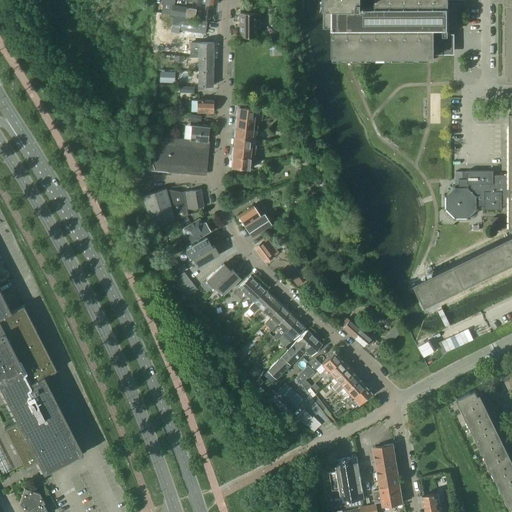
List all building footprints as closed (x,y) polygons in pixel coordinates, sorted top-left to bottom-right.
[(187,8),(177,6),(174,5),(174,0),(161,0),(161,1),(160,4),(162,5),(161,14),(170,14),(175,15),(194,19),(195,9),(194,9),(187,7),(187,8)] [(449,7),(448,0),(323,0),(323,29),(332,29),(332,56),(333,56),(333,60),(434,59),(434,56),(435,56),(435,52),(451,52),(451,34),(449,34),(449,28),(448,28),(448,7),(449,7)] [(239,37),(255,37),(255,13),(239,13),(239,37)] [(181,17),(179,30),(204,34),(206,22),(181,17)] [(190,46),(190,39),(173,37),(172,44),(190,46)] [(214,43),(199,43),(199,51),(199,57),(213,57),(214,43)] [(169,54),(188,56),(189,51),(186,51),(186,49),(169,48),(169,54)] [(213,57),(199,57),(199,61),(198,71),(213,71),(213,57)] [(213,71),(198,71),(198,85),(204,86),(213,86),(213,71)] [(161,72),(160,82),(173,82),(174,73),(161,72)] [(212,113),(212,100),(198,100),(198,101),(192,100),(191,112),(197,112),(212,113)] [(294,102),(286,104),(288,115),(296,113),(294,102)] [(257,109),(237,107),(236,112),(235,112),(235,116),(236,117),(252,119),(253,114),(257,114),(257,109)] [(511,263),(511,111),(510,111),(510,175),(493,175),(493,171),(467,171),(467,172),(467,178),(467,179),(459,179),(459,187),(456,187),(455,186),(454,186),(455,188),(447,196),(445,195),(445,196),(446,197),(446,208),(445,209),(445,210),(447,209),(455,217),(454,219),(455,219),(456,217),(467,217),(468,219),(469,219),(468,217),(476,209),(477,210),(478,209),(476,208),(476,206),(484,206),(484,209),(502,209),(502,205),(510,205),(510,229),(511,233),(511,235),(415,283),(425,305),(511,263)] [(487,111),(478,111),(478,120),(487,120),(487,111)] [(189,113),(187,120),(200,123),(201,116),(189,113)] [(299,115),(291,116),(292,124),(300,123),(299,115)] [(252,119),(236,117),(236,119),(234,120),(234,124),(235,125),(235,127),(255,129),(256,125),(252,125),(252,119)] [(191,125),(190,139),(208,141),(209,127),(207,127),(207,125),(202,124),(202,126),(191,125)] [(255,129),(235,127),(234,132),(233,132),(233,135),(234,137),(250,138),(251,134),(255,134),(255,129)] [(303,135),(296,136),(298,145),(305,144),(303,135)] [(158,136),(148,169),(170,172),(188,173),(189,170),(205,172),(208,141),(190,139),(179,138),(158,136)] [(250,138),(234,137),(233,139),(232,139),(232,144),(233,145),(233,147),(253,149),(254,144),(250,144),(250,138)] [(253,153),(253,149),(233,147),(232,150),(231,150),(231,154),(232,155),(232,157),(248,158),(252,159),(253,153)] [(317,164),(316,153),(304,154),(305,166),(317,164)] [(251,169),(252,159),(248,158),(232,157),(231,157),(230,160),(231,160),(231,163),(230,163),(230,167),(251,169)] [(203,206),(200,189),(183,192),(184,193),(182,194),(168,191),(166,191),(165,188),(142,195),(151,226),(187,215),(186,209),(203,206)] [(269,224),(263,215),(260,217),(252,205),(237,216),(251,237),(269,224)] [(186,216),(179,219),(181,224),(188,220),(186,216)] [(501,217),(492,216),(492,230),(501,230),(501,217)] [(209,231),(204,222),(202,223),(199,218),(181,228),(188,242),(209,231)] [(480,222),(471,222),(471,231),(480,231),(480,222)] [(189,259),(191,257),(211,246),(211,245),(209,242),(207,243),(204,237),(196,242),(185,248),(183,249),(188,258),(189,259)] [(268,238),(253,248),(264,262),(278,253),(268,238)] [(191,257),(196,266),(198,265),(209,259),(209,260),(216,255),(213,250),(216,249),(213,244),(211,245),(211,246),(191,257)] [(206,279),(204,281),(211,288),(212,289),(213,287),(230,271),(230,270),(227,267),(225,269),(221,264),(215,270),(206,279)] [(213,287),(220,294),(222,293),(231,284),(231,285),(238,279),(233,274),(235,273),(232,269),(230,270),(230,271),(213,287)] [(307,279),(300,270),(290,278),(297,287),(299,285),(305,280),(306,280),(307,279)] [(187,276),(184,272),(174,279),(177,283),(178,283),(187,276)] [(265,290),(250,275),(240,286),(255,300),(265,290)] [(179,289),(190,280),(187,276),(178,283),(177,283),(176,284),(179,289)] [(184,292),(193,284),(190,280),(179,289),(182,293),(184,292)] [(192,293),(197,289),(196,288),(193,284),(184,292),(187,296),(192,293)] [(265,290),(255,300),(256,301),(250,307),(254,311),(260,305),(263,308),(273,297),(265,290)] [(0,388),(16,421),(4,427),(23,466),(24,467),(37,460),(43,473),(44,473),(50,470),(58,466),(61,464),(82,453),(76,440),(43,376),(56,370),(23,305),(10,311),(4,299),(0,291),(0,388)] [(171,296),(167,300),(171,305),(175,302),(171,296)] [(282,305),(273,297),(263,308),(271,316),(282,305)] [(273,330),(279,323),(289,312),(282,305),(271,316),(275,320),(269,326),(273,330)] [(337,313),(328,305),(323,312),(331,320),(337,313)] [(286,331),(297,319),(289,312),(279,323),(283,327),(286,331)] [(214,319),(206,326),(213,334),(221,327),(214,319)] [(293,337),(304,326),(297,319),(286,331),(283,334),(290,341),(293,337)] [(349,320),(344,325),(342,328),(353,338),(360,329),(349,320)] [(394,326),(390,331),(396,336),(400,332),(394,326)] [(276,341),(283,334),(286,331),(283,327),(273,337),(273,338),(276,341)] [(375,338),(364,328),(362,331),(360,329),(353,338),(363,347),(366,344),(368,346),(375,338)] [(276,378),(304,350),(305,350),(310,355),(311,354),(321,344),(307,330),(268,370),(276,378)] [(269,333),(263,339),(271,346),(276,341),(273,338),(273,337),(269,333)] [(227,335),(222,339),(226,344),(231,340),(227,335)] [(234,339),(227,346),(232,351),(240,344),(234,339)] [(445,339),(434,344),(437,350),(447,345),(445,339)] [(234,353),(231,357),(237,362),(245,354),(239,349),(234,353)] [(334,351),(321,363),(325,368),(319,373),(322,376),(340,359),(339,357),(334,351)] [(248,355),(241,363),(246,368),(254,361),(248,355)] [(340,359),(322,376),(325,379),(331,374),(334,377),(347,365),(342,360),(340,359)] [(254,365),(248,371),(255,378),(261,372),(254,365)] [(308,365),(302,371),(308,377),(314,371),(308,365)] [(347,365),(334,377),(337,380),(331,386),(334,389),(352,372),(351,371),(352,370),(347,365)] [(352,372),(334,389),(337,392),(343,387),(346,390),(359,378),(355,373),(354,374),(352,372)] [(359,378),(346,390),(349,393),(344,399),(347,402),(365,385),(363,384),(364,383),(359,378)] [(302,400),(285,383),(274,394),(270,398),(287,416),(288,416),(291,413),(291,412),(302,400)] [(365,385),(347,402),(349,405),(354,400),(358,405),(371,392),(370,391),(371,391),(367,386),(366,387),(365,385)] [(511,464),(508,455),(475,389),(457,398),(511,510),(511,464)] [(270,390),(266,395),(270,399),(270,398),(274,394),(270,390)] [(321,401),(315,394),(313,396),(318,403),(321,401)] [(339,408),(335,413),(338,417),(343,412),(339,408)] [(297,417),(304,424),(312,417),(304,409),(297,417)] [(328,417),(334,424),(337,423),(331,415),(328,417)] [(313,431),(321,424),(313,416),(306,424),(313,431)] [(0,444),(0,471),(1,474),(11,470),(0,444)] [(403,502),(393,444),(373,447),(381,490),(374,491),(376,503),(383,502),(383,505),(389,504),(390,505),(397,504),(397,503),(403,502)] [(337,470),(330,472),(331,479),(333,490),(341,488),(343,501),(347,501),(348,508),(363,505),(361,498),(365,498),(358,459),(357,456),(336,460),(337,470)] [(19,503),(23,511),(47,511),(43,503),(44,503),(39,492),(24,487),(19,503)] [(436,493),(422,496),(424,507),(438,504),(436,493)]
